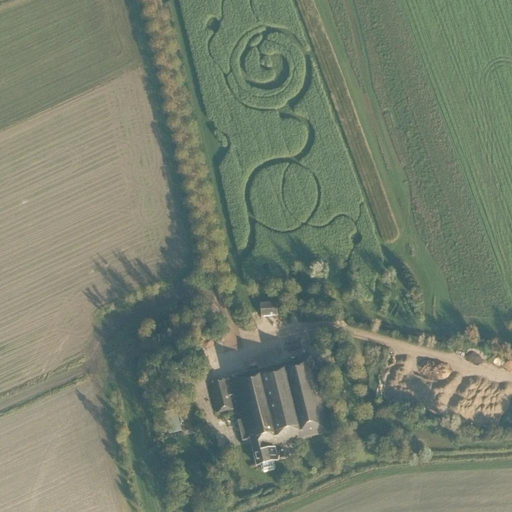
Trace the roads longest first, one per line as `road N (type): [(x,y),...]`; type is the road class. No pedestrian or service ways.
road 1 (unclassified): [(231,329),(152,0)]
road 2 (track): [(0,406),(222,308)]
road 3 (track): [(109,357),(137,511)]
